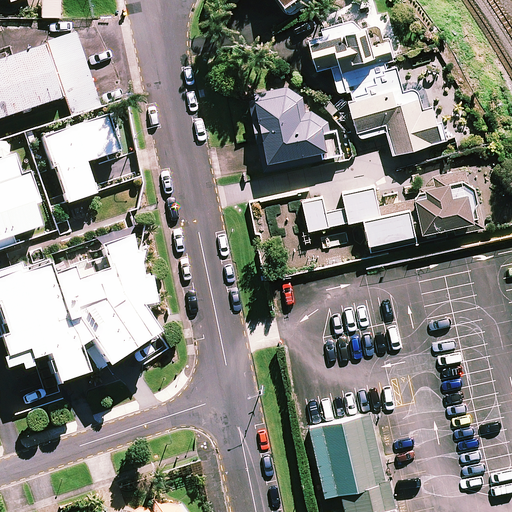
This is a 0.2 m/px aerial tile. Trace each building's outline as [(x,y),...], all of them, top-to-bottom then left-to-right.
[(63,17),(62,0),(45,0),(46,18),(63,17)] [(300,36),(308,66),(328,60),(335,89),(342,87),(345,96),(392,84),(377,25),(355,31),(352,22),(300,36)] [(74,23),(40,36),(67,110),(102,97),(74,23)] [(40,36),(0,50),(0,112),(60,90),(40,36)] [(386,147),(436,139),(430,104),(411,107),(407,87),(341,98),(346,129),(382,123),(386,147)] [(253,96),(263,160),(315,151),(309,115),(293,118),(288,90),(253,96)] [(117,144),(104,109),(41,132),(64,194),(91,184),(81,157),(117,144)] [(0,238),(37,225),(9,150),(0,153),(0,238)] [(321,190),(297,194),(303,228),(356,219),(361,244),(406,236),(401,207),(373,212),(368,182),(335,187),(338,205),(324,207),(321,190)] [(9,257),(0,259),(0,351),(6,367),(39,355),(49,381),(94,364),(150,331),(118,234),(87,245),(96,269),(64,280),(57,261),(16,276),(9,257)] [(390,511),(367,408),(319,419),(340,511),(390,511)] [(178,511),(178,507),(151,494),(143,504),(127,503),(122,511),(178,511)]
